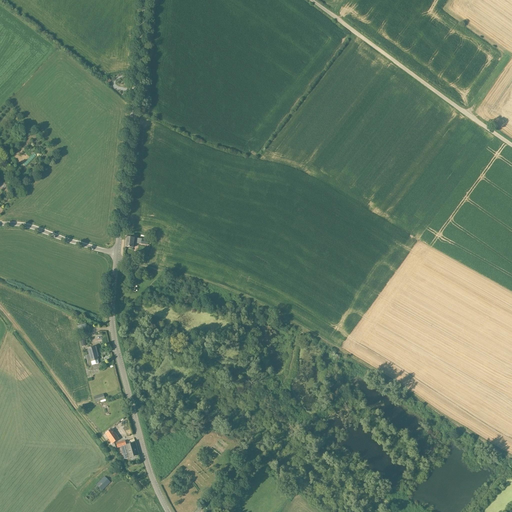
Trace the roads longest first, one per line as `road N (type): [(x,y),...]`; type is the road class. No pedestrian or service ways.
road 1 (track): [(511,457),(277,313),(219,286),(116,256)]
road 2 (secondary): [(167,511),(114,339),(117,253)]
road 3 (secondary): [(117,253),(146,0)]
road 4 (track): [(511,145),(310,0)]
road 5 (track): [(79,490),(113,454),(0,307)]
road 6 (unclassified): [(117,253),(0,224)]
